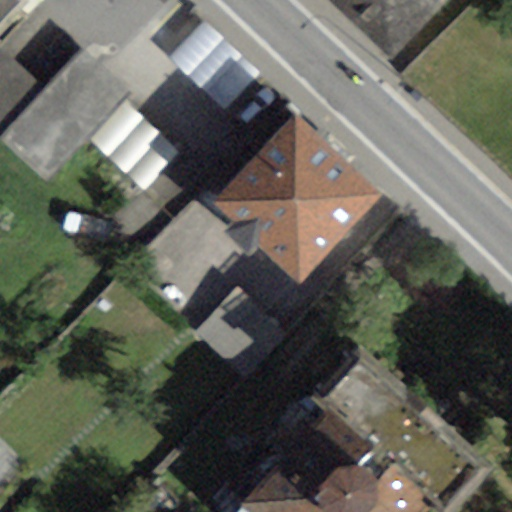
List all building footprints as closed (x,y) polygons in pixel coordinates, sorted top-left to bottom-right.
[(0,0),(0,24),(22,0),(0,0)] [(446,0),(312,0),(369,50),(380,38),(398,54),(446,0)] [(0,136),(43,92),(0,47),(0,136)] [(127,94),(80,53),(43,92),(0,136),(0,141),(44,180),(127,94)] [(356,192),(280,118),(194,206),(270,280),(356,192)] [(406,511),(413,504),(306,406),(221,498),(235,511),(406,511)]
